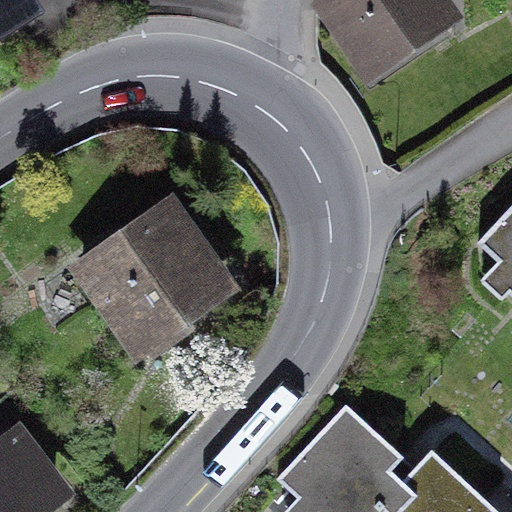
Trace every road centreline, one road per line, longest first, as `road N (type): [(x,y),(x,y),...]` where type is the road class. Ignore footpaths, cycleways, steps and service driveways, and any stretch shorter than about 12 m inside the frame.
road 1 (secondary): [(332,220),(332,258),(314,325),(242,426),(158,511)]
road 2 (secondary): [(0,138),(115,79),(183,76),(243,98)]
road 3 (residential): [(511,124),(379,210),(332,220)]
road 4 (secondary): [(243,98),(271,116),(312,163),(332,220)]
